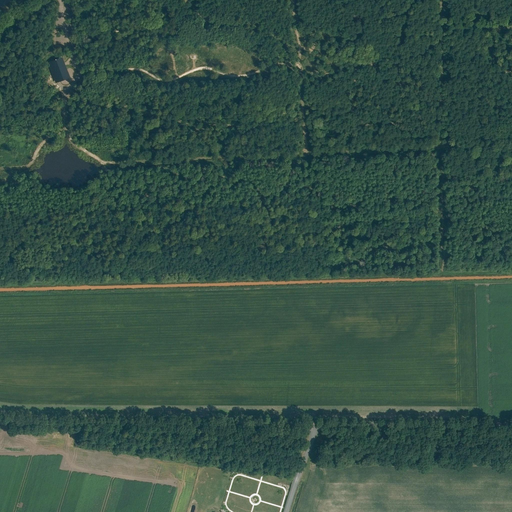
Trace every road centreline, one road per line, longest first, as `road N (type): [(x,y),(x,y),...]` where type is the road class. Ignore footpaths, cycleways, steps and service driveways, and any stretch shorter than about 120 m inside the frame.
road 1 (unclassified): [(0,419),(511,425)]
road 2 (track): [(442,145),(104,164),(63,126),(28,167),(0,168)]
road 3 (track): [(179,0),(117,67),(53,71),(0,91)]
road 4 (track): [(305,152),(292,0)]
road 5 (track): [(442,145),(442,0)]
road 6 (track): [(442,271),(442,145)]
